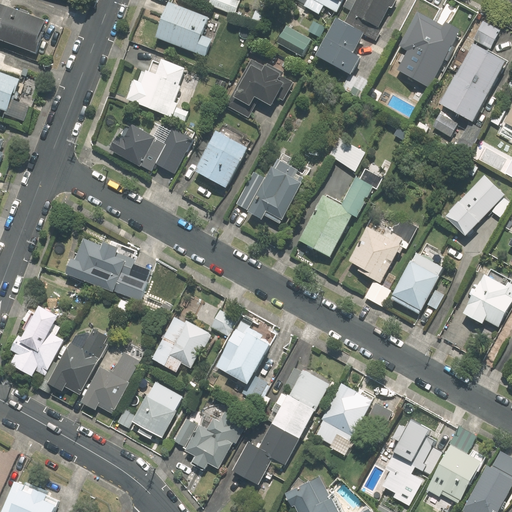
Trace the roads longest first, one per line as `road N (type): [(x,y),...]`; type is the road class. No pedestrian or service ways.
road 1 (residential): [(48,160),(511,418)]
road 2 (tertiary): [(159,502),(128,472),(0,399)]
road 3 (residential): [(48,160),(110,0)]
road 4 (residential): [(0,286),(48,160)]
